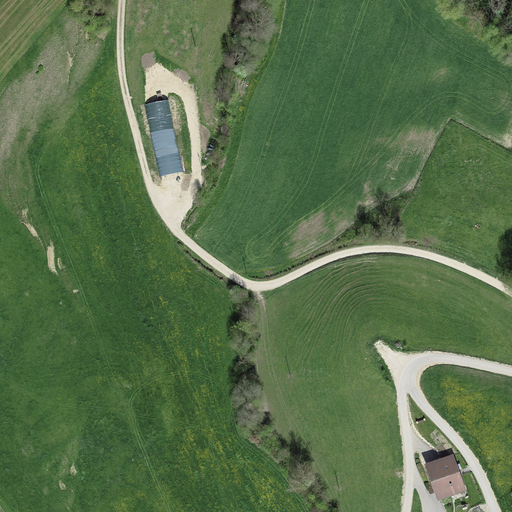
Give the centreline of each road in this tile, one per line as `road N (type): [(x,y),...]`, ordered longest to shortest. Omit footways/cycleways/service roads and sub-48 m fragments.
road 1 (track): [(511,293),(436,259),(385,250),(343,255),(253,287),(193,248),(156,205),(143,167),(121,64),(122,0)]
road 2 (track): [(412,369),(412,390),(471,461),(493,511)]
road 3 (track): [(412,369),(401,387),(411,473),(404,511)]
